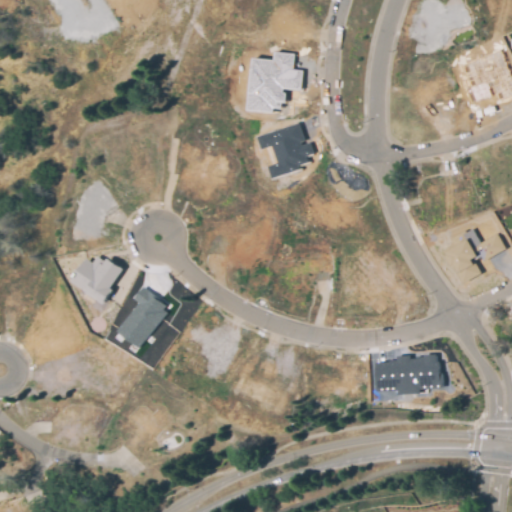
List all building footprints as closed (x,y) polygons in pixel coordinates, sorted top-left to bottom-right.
[(253,58),(249,110),(284,112),(286,89),(302,90),(304,70),(294,70),(295,53),(275,52),(274,60),(253,58)] [(299,140),(301,147),(308,144),(311,152),(303,154),(305,161),(296,164),(297,168),(275,175),(262,136),(298,125),(302,139),(299,140)] [(496,233),(480,242),(472,227),(450,239),(453,244),(444,249),(463,284),(481,274),(473,260),(481,256),(483,261),(505,249),(496,233)] [(98,258),(107,264),(108,262),(123,272),(121,274),(116,281),(110,291),(113,293),(105,306),(104,307),(86,295),(87,294),(71,283),(87,261),(93,265),(98,258)] [(142,287),(133,299),(138,303),(116,331),(138,348),(169,309),(142,287)] [(411,353),(411,357),(425,356),(425,354),(432,353),(435,353),(435,359),(436,359),(436,361),(440,360),(441,374),(443,374),(444,386),(422,387),(422,391),(402,392),(402,388),(381,389),(379,362),(391,361),(391,360),(399,359),(399,357),(399,354),(411,353)]
